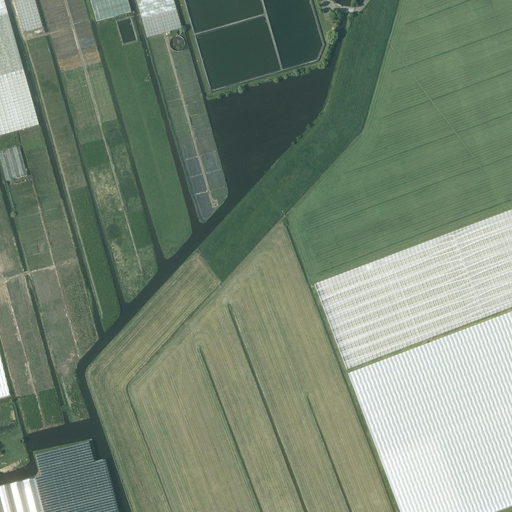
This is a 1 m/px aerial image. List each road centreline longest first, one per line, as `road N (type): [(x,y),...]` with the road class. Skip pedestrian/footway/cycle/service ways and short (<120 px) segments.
road 1 (track): [(64,0),(141,269)]
road 2 (track): [(18,131),(70,324)]
road 3 (track): [(40,410),(0,264)]
